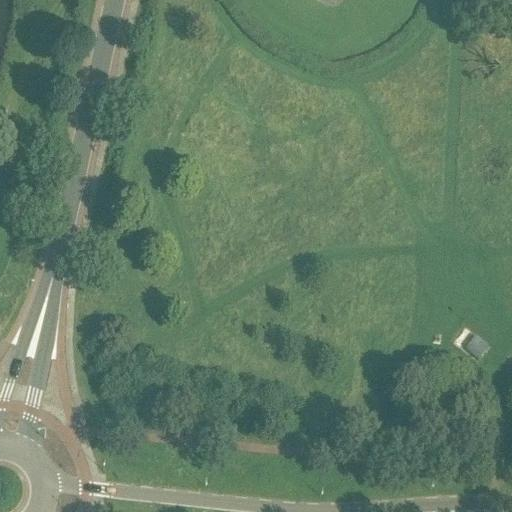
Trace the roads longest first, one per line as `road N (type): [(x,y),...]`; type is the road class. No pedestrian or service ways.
road 1 (residential): [(63,240),(116,0)]
road 2 (tertiary): [(282,511),(45,484)]
road 3 (residential): [(28,456),(63,240)]
road 4 (residential): [(63,240),(0,415)]
